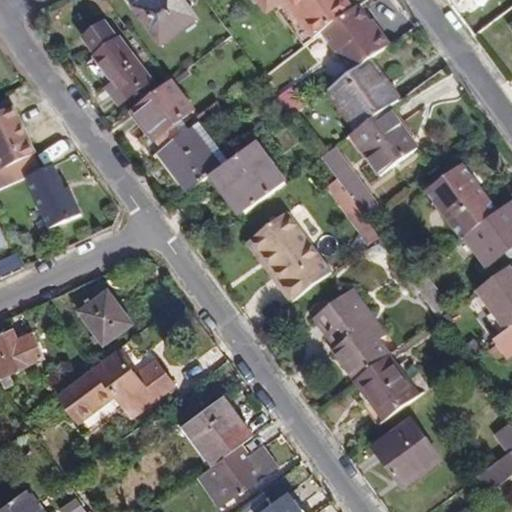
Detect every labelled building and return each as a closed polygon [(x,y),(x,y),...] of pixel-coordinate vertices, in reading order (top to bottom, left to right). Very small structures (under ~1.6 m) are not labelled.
[(182,0),(156,0),(138,12),(162,45),(197,19),(182,0)] [(286,0),(287,0),(316,38),(322,33),(352,11),(344,0),(255,0),(266,14),(286,0)] [(352,11),(322,33),(352,74),(367,63),(391,46),(379,30),(375,32),(370,24),(358,7),(352,11)] [(373,22),(370,24),(375,32),(379,30),(373,22)] [(152,83),(121,40),(97,59),(128,101),(152,83)] [(397,104),(367,63),(352,74),(332,89),(362,130),(389,110),(397,104)] [(168,84),(133,111),(163,150),(188,131),(181,122),(194,112),(171,82),(168,84)] [(42,172),(34,155),(12,108),(0,113),(0,164),(3,171),(0,171),(0,192),(11,187),(42,172)] [(383,176),(418,150),(389,110),(362,130),(353,136),(383,176)] [(200,123),(191,129),(222,169),(230,163),(200,123)] [(163,150),(159,153),(189,194),(210,179),(216,174),(222,169),(191,129),(188,131),(163,150)] [(286,185),(256,144),(230,163),(222,169),(216,174),(246,215),(286,185)] [(381,207),(337,147),(322,159),(366,218),(381,207)] [(428,193),(464,240),(467,238),(499,214),(464,166),(428,193)] [(42,172),(11,187),(35,238),(81,216),(69,191),(54,198),(42,172)] [(240,219),(246,215),(216,174),(210,179),(240,219)] [(499,214),(467,238),(489,266),(511,248),(511,206),(511,205),(499,214)] [(333,274),(288,214),(251,241),(284,285),(280,288),(292,304),(333,274)] [(284,285),(251,241),(247,244),(280,288),(284,285)] [(511,268),(476,294),(505,334),(511,329),(511,268)] [(440,320),(453,310),(424,270),(411,280),(440,320)] [(133,325),(108,290),(79,311),(104,346),(133,325)] [(361,316),(346,296),(316,317),(331,337),(341,330),(361,316)] [(390,356),(361,316),(341,330),(348,340),(338,347),(333,351),(355,382),(390,356)] [(331,337),(316,317),(313,319),(328,340),(331,337)] [(506,353),(510,358),(511,356),(511,329),(505,334),(497,340),(499,345),(506,353)] [(348,340),(341,330),(331,337),(338,347),(348,340)] [(0,377),(43,359),(32,334),(17,341),(13,331),(0,336),(0,377)] [(474,339),(462,348),(471,359),(483,351),(474,339)] [(506,353),(499,345),(490,351),(497,360),(506,353)] [(95,367),(59,394),(80,423),(117,395),(134,418),(175,386),(155,361),(138,374),(120,350),(95,367)] [(420,397),(390,356),(355,382),(385,422),(420,397)] [(223,396),(185,424),(215,465),(242,445),(253,437),(223,396)] [(440,462),(411,422),(374,450),(403,489),(440,462)] [(511,454),(511,453),(511,426),(498,436),(511,454)] [(249,455),(242,445),(215,465),(199,476),(222,507),(264,476),(278,465),(263,446),(249,455)] [(511,453),(511,454),(478,479),(489,494),(511,476),(511,453)] [(43,511),(27,490),(0,509),(0,511),(43,511)] [(301,511),(288,494),(264,511),(301,511)]
